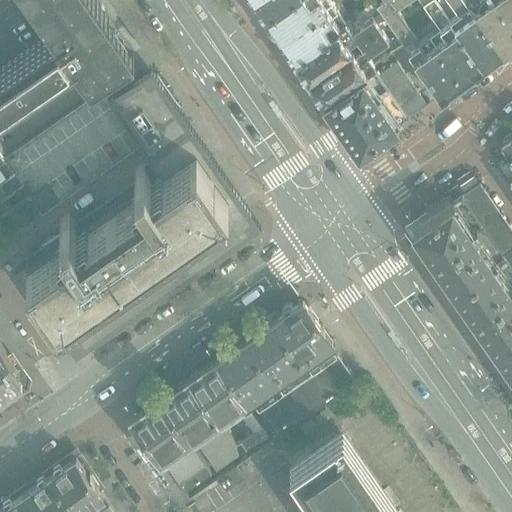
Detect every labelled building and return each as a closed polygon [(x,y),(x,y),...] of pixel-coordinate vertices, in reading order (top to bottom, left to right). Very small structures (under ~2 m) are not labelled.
[(0,136),(0,112),(68,65),(75,61),(90,83),(134,53),(97,0),(32,0),(55,32),(0,69),(0,145),(4,143),(0,136)] [(253,0),(265,16),(288,0),(253,0)] [(288,0),(265,16),(294,57),(345,22),(329,0),(288,0)] [(447,90),(482,64),(436,0),(386,0),(386,1),(378,6),(389,22),(404,44),(440,95),(447,90)] [(436,0),(482,64),(502,50),(466,0),(436,0)] [(466,0),(502,50),(511,43),(511,21),(496,0),(466,0)] [(511,0),(496,0),(511,21),(511,0)] [(345,22),(294,57),(306,75),(309,78),(380,28),(372,16),(351,31),(345,22)] [(380,28),(309,78),(324,99),(373,66),(375,64),(368,55),(389,40),(380,28)] [(373,66),(324,99),(359,150),(375,139),(426,103),(396,60),(378,73),(373,66)] [(147,151),(190,120),(151,64),(108,94),(147,151)] [(168,287),(260,220),(190,120),(147,151),(151,158),(145,162),(144,161),(134,168),(140,177),(75,222),(69,213),(59,220),(65,229),(15,264),(75,351),(168,287)] [(511,130),(511,131),(511,132),(501,140),(500,139),(498,140),(499,142),(497,143),(498,144),(500,143),(508,155),(501,160),(500,160),(499,161),(500,163),(511,179),(511,130)] [(477,182),(472,175),(459,185),(464,192),(477,182)] [(492,238),(482,224),(500,212),(479,182),(412,228),(454,287),(511,246),(511,228),(510,226),(492,238)] [(511,333),(511,246),(454,287),(494,346),(511,333)] [(356,381),(337,353),(329,342),(332,339),(306,301),(297,299),(245,335),(256,350),(261,346),(308,414),(356,381)] [(511,333),(494,346),(511,371),(511,333)] [(308,414),(261,346),(256,350),(245,335),(188,375),(246,457),(271,439),(308,414)] [(26,379),(9,354),(8,355),(0,342),(0,400),(1,402),(25,386),(26,379)] [(136,419),(135,420),(185,491),(187,490),(211,474),(192,446),(196,443),(216,470),(238,454),(237,452),(233,446),(235,444),(236,443),(188,375),(160,394),(136,411),(137,411),(138,412),(136,419)] [(325,409),(315,415),(320,423),(330,416),(329,414),(325,409)] [(310,419),(300,426),(305,433),(315,426),(310,419)] [(290,464),(289,465),(316,503),(321,511),(401,511),(399,509),(343,427),(290,464)] [(189,497),(182,502),(187,508),(189,511),(200,511),(193,502),(233,475),(258,511),(321,511),(316,503),(289,465),(271,439),(246,457),(236,464),(217,477),(189,497)] [(110,503),(76,453),(25,489),(40,511),(115,511),(109,503),(110,503)] [(258,511),(233,475),(193,502),(200,511),(258,511)] [(40,511),(25,489),(0,505),(0,511),(40,511)]
